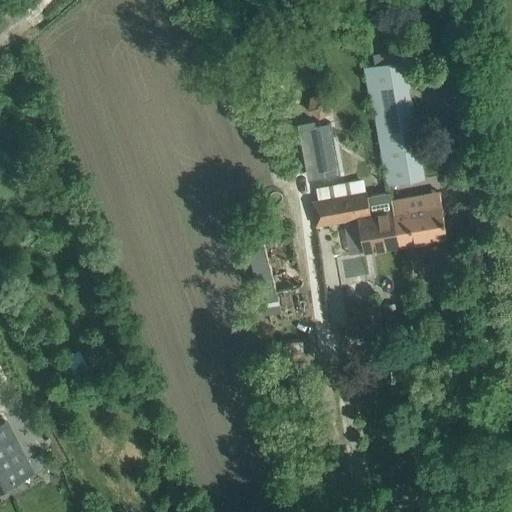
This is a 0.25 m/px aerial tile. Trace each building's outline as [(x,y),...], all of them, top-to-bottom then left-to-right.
[(406,61),(365,68),(369,93),(371,93),(388,184),(407,180),(390,90),(411,86),(406,61)] [(309,107),(319,115),(332,110),(333,97),(323,89),(312,94),(309,107)] [(318,170),(319,177),(340,173),(330,122),(315,125),(314,120),(298,123),(307,172),(318,170)] [(364,251),(400,244),(391,199),(390,191),(367,195),(367,190),(312,200),(316,224),(358,217),(364,251)] [(439,190),(391,199),(400,244),(447,236),(439,190)] [(379,304),(353,311),(359,333),(385,326),(379,304)] [(8,421),(0,425),(0,487),(35,470),(8,421)]
